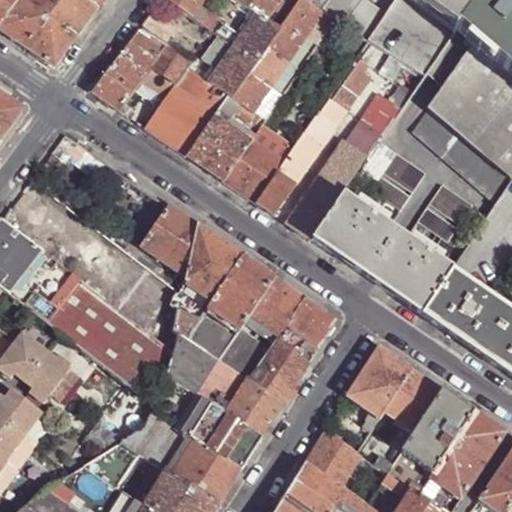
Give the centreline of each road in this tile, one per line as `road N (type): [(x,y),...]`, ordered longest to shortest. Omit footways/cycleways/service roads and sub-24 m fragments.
road 1 (residential): [(369,315),(62,101)]
road 2 (residential): [(246,511),(369,315)]
road 3 (residential): [(511,416),(369,315)]
road 4 (residential): [(137,0),(62,101)]
